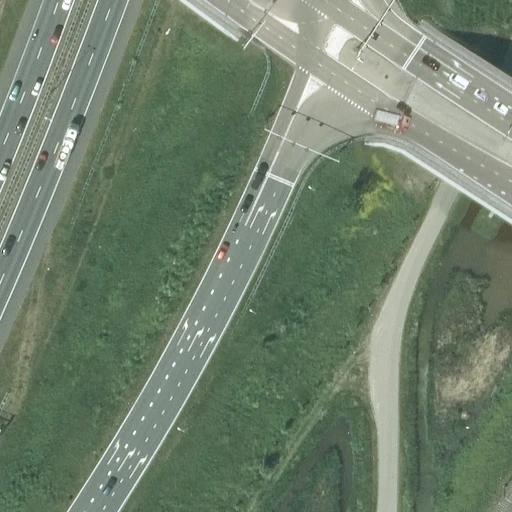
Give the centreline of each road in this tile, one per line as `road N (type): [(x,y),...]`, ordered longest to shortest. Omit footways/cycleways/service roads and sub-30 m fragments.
road 1 (motorway): [(85,511),(221,275),(314,60)]
road 2 (unclassified): [(387,511),(388,323),(511,63)]
road 3 (motorway): [(0,290),(112,0)]
road 4 (secondary): [(314,60),(511,186)]
road 5 (secondary): [(511,116),(332,4)]
road 6 (motorway): [(54,0),(0,143)]
